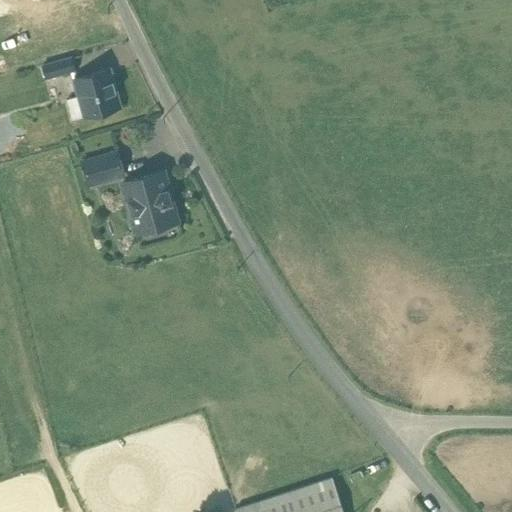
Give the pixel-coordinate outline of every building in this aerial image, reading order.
[(71,57),(43,65),(46,77),(75,69),(71,57)] [(111,68),(73,78),(83,116),(121,106),(111,68)] [(117,151),(82,161),(89,184),(124,175),(117,151)] [(162,171),(124,181),(137,231),(176,221),(162,171)] [(343,511),(332,478),(235,509),(235,511),(343,511)]
